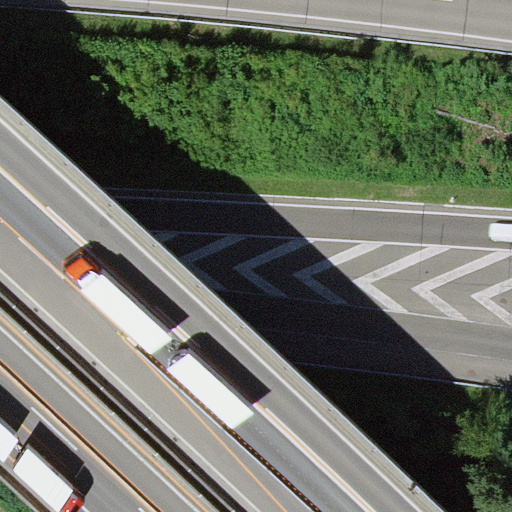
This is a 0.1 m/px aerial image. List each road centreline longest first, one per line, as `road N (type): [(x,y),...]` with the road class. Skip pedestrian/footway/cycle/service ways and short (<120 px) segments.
road 1 (motorway): [(0,286),(246,308),(511,345)]
road 2 (motorway): [(0,219),(511,240)]
road 3 (motorway): [(230,418),(0,212)]
road 4 (motorway): [(0,382),(139,511)]
road 5 (motorway): [(349,511),(230,418)]
road 6 (motorway): [(322,511),(230,418)]
